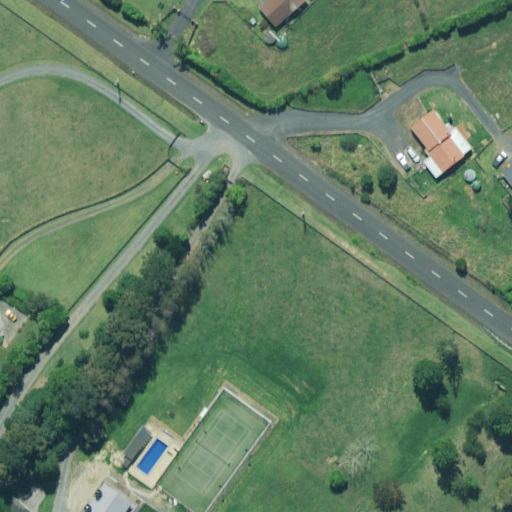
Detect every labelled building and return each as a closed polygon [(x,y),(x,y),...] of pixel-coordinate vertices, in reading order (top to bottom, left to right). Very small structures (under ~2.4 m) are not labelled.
[(270,0),(271,0),(262,8),(278,27),(308,0),(270,0)] [(414,128),(429,148),(426,151),(432,158),(427,163),(438,178),(473,150),(457,129),(454,131),(438,110),(414,128)] [(489,163),(481,153),(470,161),(477,172),(489,163)] [(511,165),(502,174),(511,186),(511,165)] [(124,464),(129,468),(148,445),(139,438),(126,455),(129,457),(124,464)]
